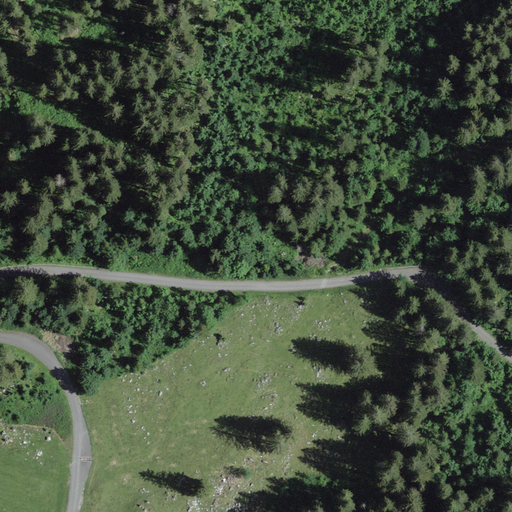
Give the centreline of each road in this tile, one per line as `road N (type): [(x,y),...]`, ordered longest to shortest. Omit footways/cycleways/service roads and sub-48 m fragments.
road 1 (unclassified): [(511,357),(439,287),(405,274),(284,286),(0,274)]
road 2 (track): [(330,282),(425,173),(454,154),(511,143)]
road 3 (unclassified): [(0,337),(42,351),(72,397),(80,447),(71,511)]
